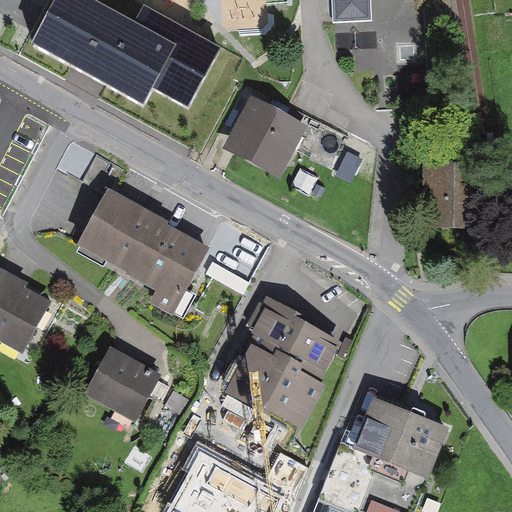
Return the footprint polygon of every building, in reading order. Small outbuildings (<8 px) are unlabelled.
[(334,0),(335,20),(370,18),(369,0),(334,0)] [(107,19),(90,52),(110,62),(92,96),(138,120),(162,74),(133,58),(144,39),(107,19)] [(301,127),(253,102),(230,147),(278,172),(301,127)] [(478,172),(425,172),(425,237),(479,236),(478,172)] [(207,249),(108,196),(82,244),(159,287),(151,301),(172,313),(207,249)] [(46,302),(0,276),(0,335),(20,347),(46,302)] [(246,342),(253,346),(228,388),(269,411),(271,406),(299,422),(321,385),(314,381),(335,345),(304,327),(307,323),(269,301),(246,342)] [(154,377),(111,354),(90,393),(133,416),(154,377)] [(412,511),(446,428),(375,400),(355,451),(342,446),(315,511),(412,511)] [(228,511),(249,474),(194,445),(171,486),(219,511),(228,511)]
